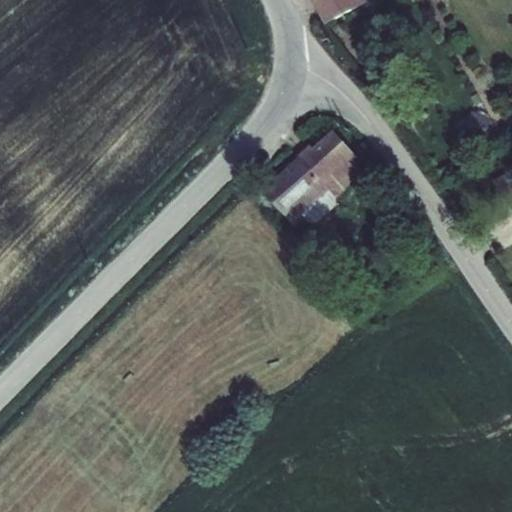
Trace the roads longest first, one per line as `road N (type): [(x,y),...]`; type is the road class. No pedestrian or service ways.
road 1 (tertiary): [(0,392),(258,134),(292,62)]
road 2 (tertiary): [(511,322),(353,100),(292,62)]
